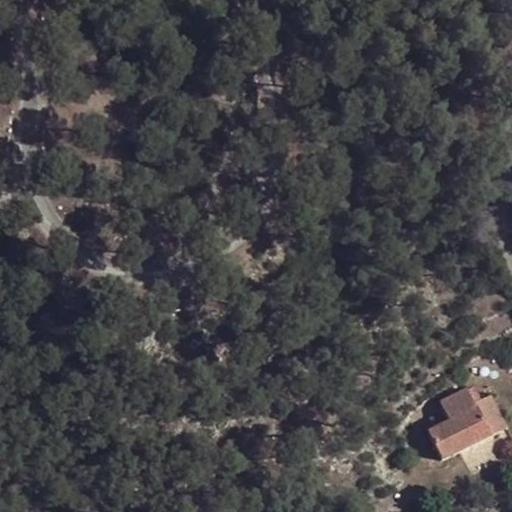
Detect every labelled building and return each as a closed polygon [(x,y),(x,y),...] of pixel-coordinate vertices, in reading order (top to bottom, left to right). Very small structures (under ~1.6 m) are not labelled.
[(475,388),(443,403),(453,422),(474,411),(472,406),(482,401),(475,388)] [(509,430),(492,397),(482,401),(499,435),(509,430)] [(499,435),(482,401),(472,406),(474,411),(453,422),(428,436),(443,462),(461,454),(499,435)] [(511,436),(509,430),(499,435),(461,454),(472,477),(511,457),(511,436)] [(303,440),(308,445),(315,440),(309,434),(303,440)]
